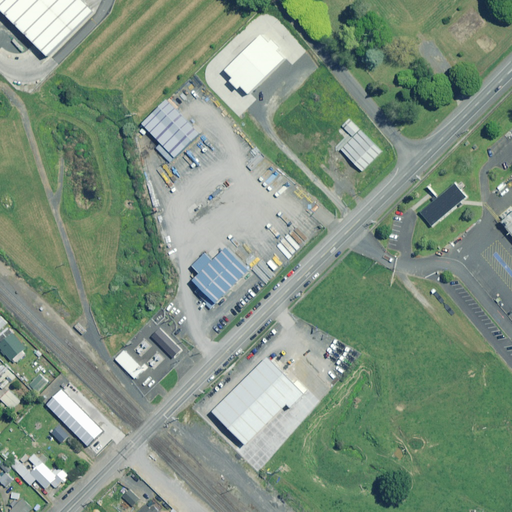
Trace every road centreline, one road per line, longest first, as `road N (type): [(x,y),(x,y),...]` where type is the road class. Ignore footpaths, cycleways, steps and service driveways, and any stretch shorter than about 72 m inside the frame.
road 1 (residential): [(511,68),(163,414)]
road 2 (unknown): [(311,267),(249,205),(222,202),(198,215),(180,259),(211,366)]
